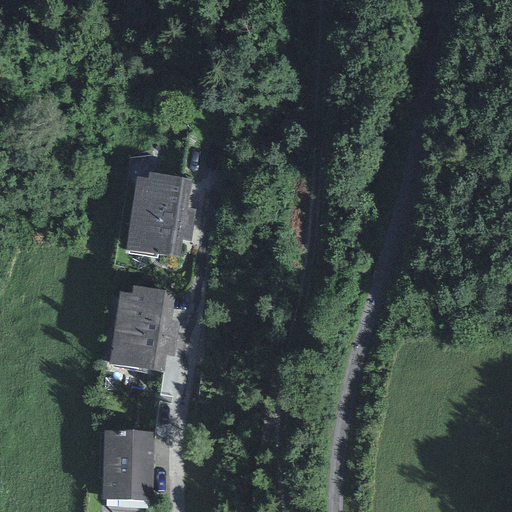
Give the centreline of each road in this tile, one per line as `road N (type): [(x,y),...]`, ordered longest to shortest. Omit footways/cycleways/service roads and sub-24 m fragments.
road 1 (unclassified): [(449,0),(342,455)]
road 2 (residential): [(179,511),(205,175)]
